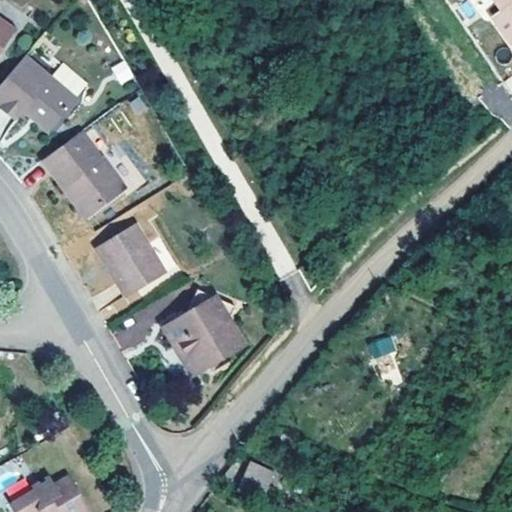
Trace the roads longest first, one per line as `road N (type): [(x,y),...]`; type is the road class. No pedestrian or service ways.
road 1 (residential): [(170,482),(197,467),(385,257),(511,141)]
road 2 (residential): [(70,317),(170,482)]
road 3 (residential): [(0,201),(70,317)]
